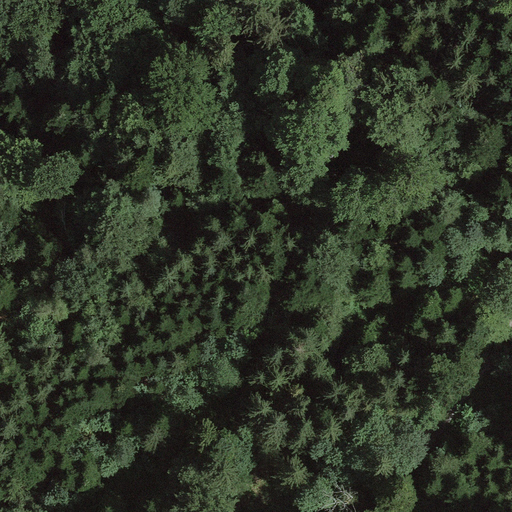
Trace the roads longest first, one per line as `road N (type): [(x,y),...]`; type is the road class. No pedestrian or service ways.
road 1 (track): [(0,382),(226,210),(361,205),(511,158)]
road 2 (track): [(511,276),(293,321),(267,339),(186,440),(90,511)]
road 3 (track): [(511,318),(371,511)]
